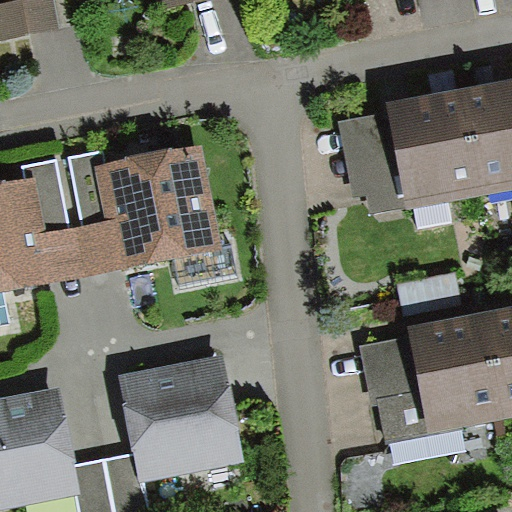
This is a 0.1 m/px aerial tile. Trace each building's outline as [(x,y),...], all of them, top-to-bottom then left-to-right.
[(64,0),(5,0),(8,40),(66,37),(64,0)] [(165,0),(167,9),(212,0),(165,0)] [(511,87),(463,96),(480,192),(511,186),(511,87)] [(480,192),(463,96),(385,111),(403,206),(480,192)] [(53,180),(70,301),(222,273),(199,153),(53,180)] [(0,312),(70,301),(53,180),(0,189),(0,312)] [(511,309),(497,312),(511,410),(511,409),(511,309)] [(511,410),(497,312),(420,323),(435,421),(511,410)] [(228,358),(115,377),(135,495),(247,476),(228,358)] [(90,511),(71,395),(0,406),(0,511),(90,511)]
